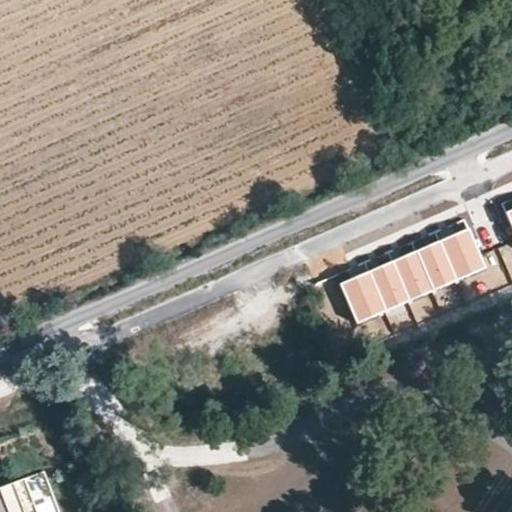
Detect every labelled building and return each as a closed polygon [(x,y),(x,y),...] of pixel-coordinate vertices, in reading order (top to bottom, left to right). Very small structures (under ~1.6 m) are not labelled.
[(486,265),(470,227),(443,239),(459,277),(486,265)] [(459,277),(443,239),(420,248),(437,287),(459,277)] [(437,287),(420,248),(397,259),(413,297),(437,287)] [(413,297),(397,259),(374,268),(390,307),(413,297)] [(390,307),(374,268),(346,280),(363,319),(390,307)] [(56,511),(40,468),(0,483),(0,511),(56,511)]
